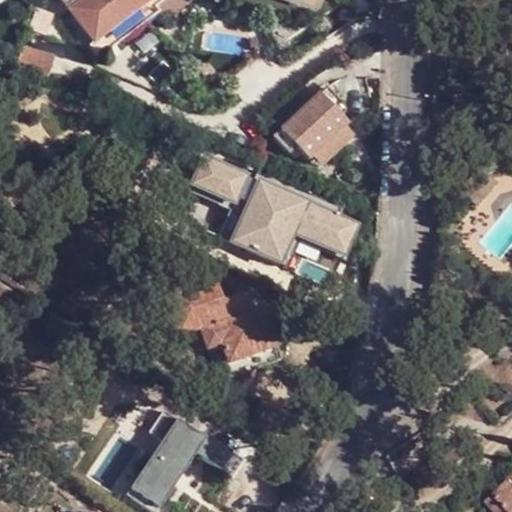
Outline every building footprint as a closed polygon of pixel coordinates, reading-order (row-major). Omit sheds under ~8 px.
[(61,0),(97,43),(151,0),(61,0)] [(38,9),(31,27),(46,34),(53,15),(38,9)] [(25,45),(15,72),(47,75),(54,56),(25,45)] [(484,81),(452,84),(456,141),(488,140),(484,81)] [(310,90),(271,128),(315,172),(354,134),(310,90)] [(228,204),(242,176),(200,155),(186,183),(228,204)] [(270,196),(245,252),(280,267),(302,218),(333,232),(343,210),(262,173),(254,189),(270,196)] [(182,338),(203,332),(245,318),(239,302),(220,308),(214,291),(204,294),(203,290),(163,304),(172,326),(177,324),(182,338)] [(245,318),(203,332),(209,352),(224,348),(230,365),(277,349),(280,347),(281,344),(282,342),(283,339),(282,337),(282,334),(280,331),(278,330),(276,329),(273,328),(270,328),(265,311),(245,318)] [(277,349),(230,365),(234,377),(282,359),(277,349)] [(177,421),(130,492),(159,511),(206,440),(177,421)] [(511,511),(511,475),(484,502),(493,511),(511,511)]
